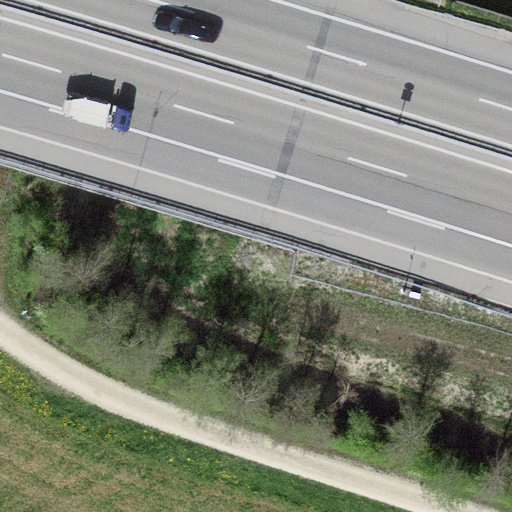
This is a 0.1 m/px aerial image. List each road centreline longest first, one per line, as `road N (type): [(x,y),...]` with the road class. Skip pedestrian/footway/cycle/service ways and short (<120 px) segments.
road 1 (track): [(304,0),(216,264),(375,314),(511,344)]
road 2 (motorway): [(0,54),(511,209)]
road 3 (track): [(424,511),(204,443),(69,383),(0,334)]
road 4 (motorway): [(511,110),(150,0)]
road 5 (track): [(51,0),(0,163)]
